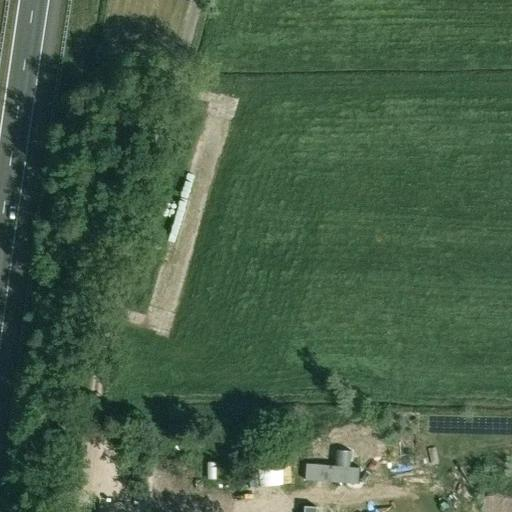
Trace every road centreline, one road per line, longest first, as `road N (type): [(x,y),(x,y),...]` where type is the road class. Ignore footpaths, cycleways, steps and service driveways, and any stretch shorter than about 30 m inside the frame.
road 1 (unclassified): [(81,511),(111,302),(197,0)]
road 2 (motorway): [(0,249),(35,0)]
